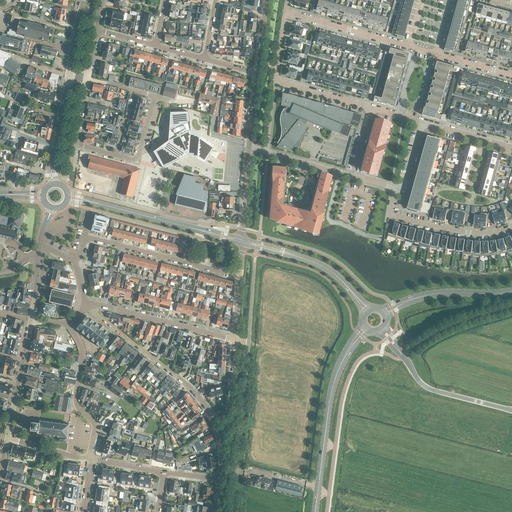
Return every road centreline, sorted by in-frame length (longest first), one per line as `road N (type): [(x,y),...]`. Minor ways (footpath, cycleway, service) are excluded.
road 1 (residential): [(90,303),(188,386),(215,420)]
road 2 (unclassified): [(230,511),(248,341)]
road 3 (residential): [(369,109),(276,81),(286,13)]
road 4 (tertiary): [(314,511),(329,397),(347,351)]
road 5 (residential): [(238,276),(84,237)]
road 6 (residential): [(394,188),(390,215),(483,235),(511,230)]
road 7 (residential): [(90,303),(235,340)]
road 8 (residential): [(67,321),(81,354),(76,402),(95,429),(91,458)]
road 9 (residential): [(408,45),(286,13)]
road 10 (unclassified): [(511,410),(430,389),(404,356)]
road 11 (residential): [(155,96),(136,160),(84,147)]
road 12 (residential): [(7,438),(30,320)]
road 13 (unclassified): [(404,356),(441,330),(511,306)]
